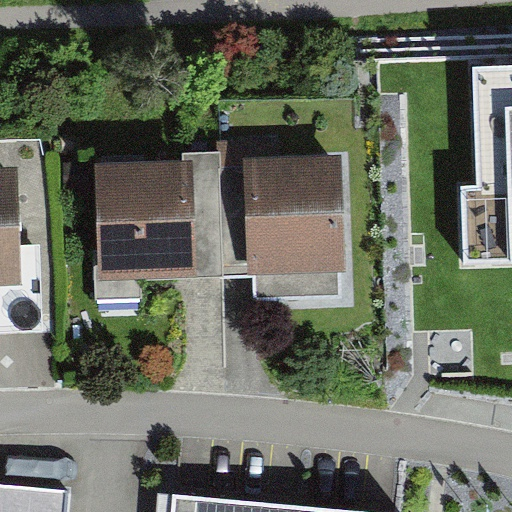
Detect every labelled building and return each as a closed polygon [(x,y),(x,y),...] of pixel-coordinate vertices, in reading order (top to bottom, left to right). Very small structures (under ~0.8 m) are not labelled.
[(511,68),(475,70),(479,187),(463,188),(466,266),(511,264),(511,68)] [(344,144),(246,147),(249,265),(348,262),(344,144)] [(195,150),(97,152),(100,269),(198,267),(195,150)] [(0,274),(23,273),(20,154),(0,154),(0,274)] [(0,511),(65,511),(68,483),(0,477),(0,511)] [(178,495),(174,494),(172,511),(401,511),(396,511),(178,495)]
